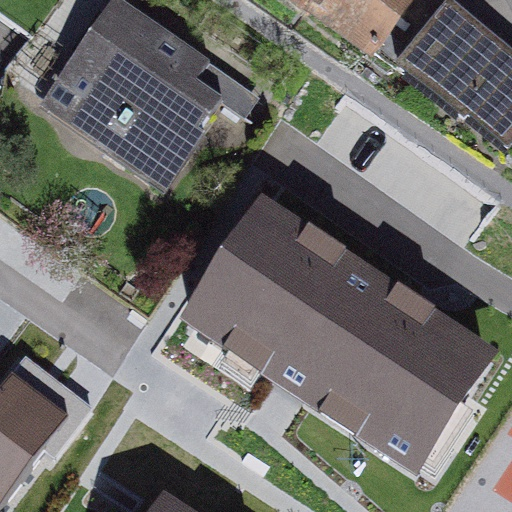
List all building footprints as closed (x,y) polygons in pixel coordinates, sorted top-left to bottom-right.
[(264,0),(394,84),(415,54),(398,41),(422,0),(264,0)] [(117,8),(59,89),(118,131),(105,150),(126,165),(129,161),(161,184),(219,103),(176,73),(187,57),(117,8)] [(415,54),(394,84),(465,144),(469,139),(508,173),(511,166),(511,63),(448,13),(415,54)] [(501,358),(260,201),(190,308),(431,465),(501,358)] [(0,485),(56,410),(7,374),(0,384),(0,485)] [(511,412),(470,477),(511,504),(511,412)]
